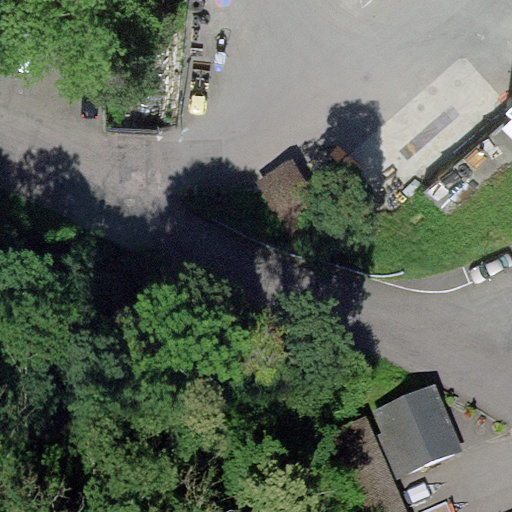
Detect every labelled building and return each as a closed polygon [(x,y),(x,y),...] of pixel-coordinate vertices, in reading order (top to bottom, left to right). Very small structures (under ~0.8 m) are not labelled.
[(511,85),(503,94),(511,104),(511,85)] [(511,120),(423,194),(444,219),(511,162),(511,120)] [(291,167),(259,186),(291,239),(323,219),(291,167)] [(434,388),(378,412),(402,467),(458,444),(434,388)] [(402,511),(365,421),(322,438),(351,511),(402,511)]
